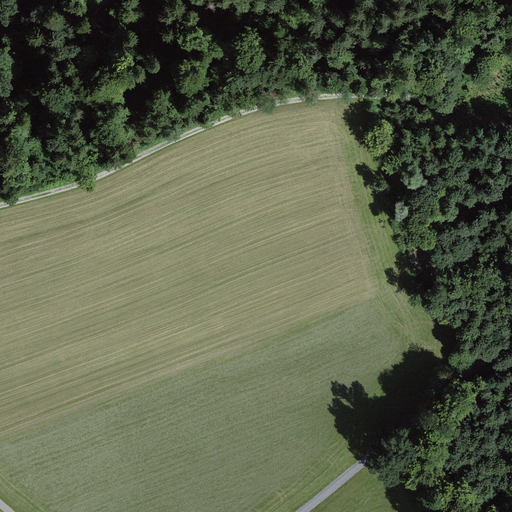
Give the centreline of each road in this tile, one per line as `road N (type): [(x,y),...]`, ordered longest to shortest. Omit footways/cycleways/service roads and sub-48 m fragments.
road 1 (track): [(0,210),(82,185),(203,120),(271,97),(361,84),(436,94),(511,119)]
road 2 (track): [(302,511),(511,343)]
